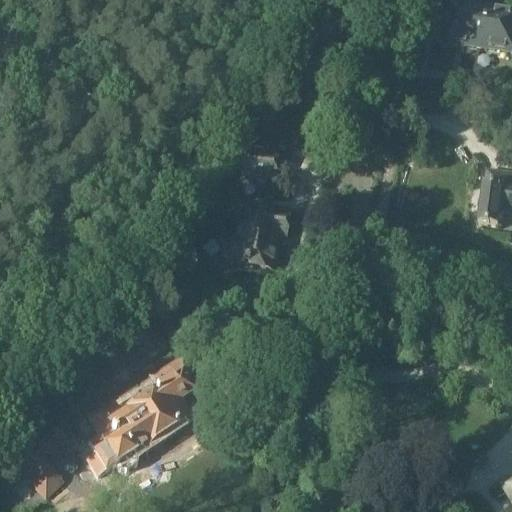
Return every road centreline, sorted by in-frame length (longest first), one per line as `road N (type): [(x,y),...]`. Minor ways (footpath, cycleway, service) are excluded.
road 1 (residential): [(323,511),(388,0)]
road 2 (track): [(511,330),(355,289)]
